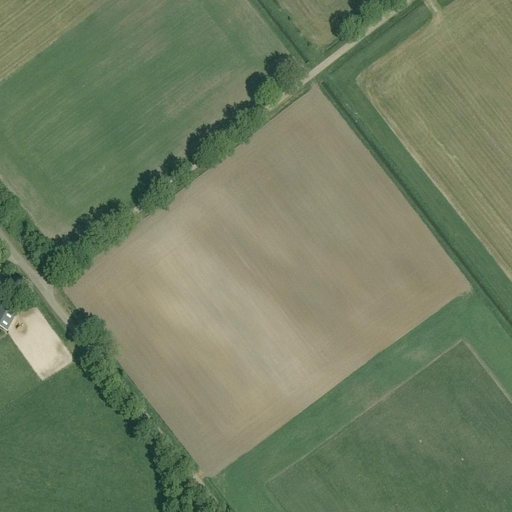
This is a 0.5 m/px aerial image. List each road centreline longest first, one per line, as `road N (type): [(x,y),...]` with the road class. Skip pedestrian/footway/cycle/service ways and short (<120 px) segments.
road 1 (unclassified): [(36,286),(408,0)]
road 2 (unclassified): [(212,511),(36,286)]
